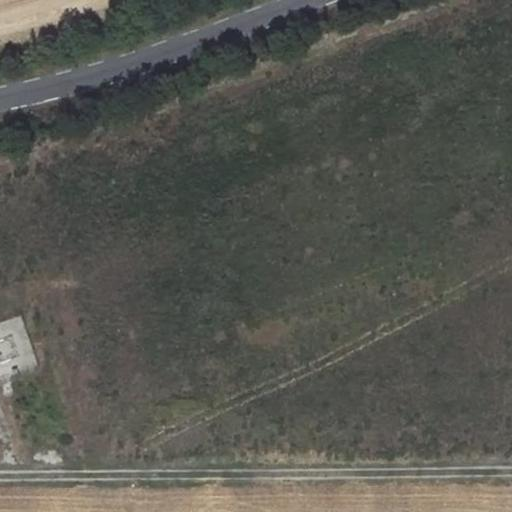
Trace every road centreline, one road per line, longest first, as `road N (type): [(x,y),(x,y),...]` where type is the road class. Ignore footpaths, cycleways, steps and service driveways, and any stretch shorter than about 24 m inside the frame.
road 1 (track): [(0,476),(511,468)]
road 2 (unclassified): [(301,0),(119,67),(0,97)]
